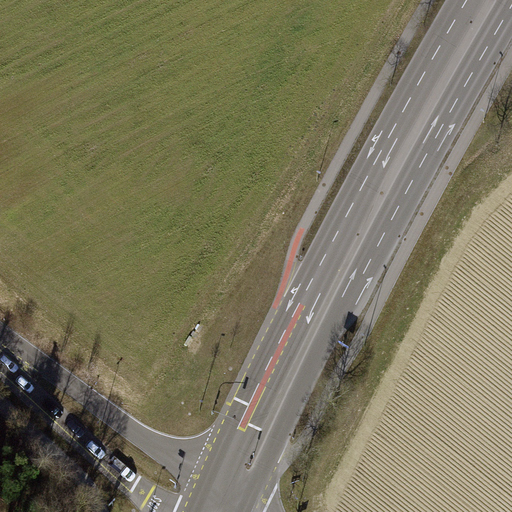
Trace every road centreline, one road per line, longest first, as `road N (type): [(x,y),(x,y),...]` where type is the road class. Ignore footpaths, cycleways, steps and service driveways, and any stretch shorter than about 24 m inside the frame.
road 1 (primary): [(243,506),(511,7)]
road 2 (primary): [(465,0),(215,485)]
road 3 (secondary): [(215,485),(0,342)]
road 4 (secondary): [(0,354),(169,511)]
road 5 (track): [(319,511),(319,472),(372,366)]
